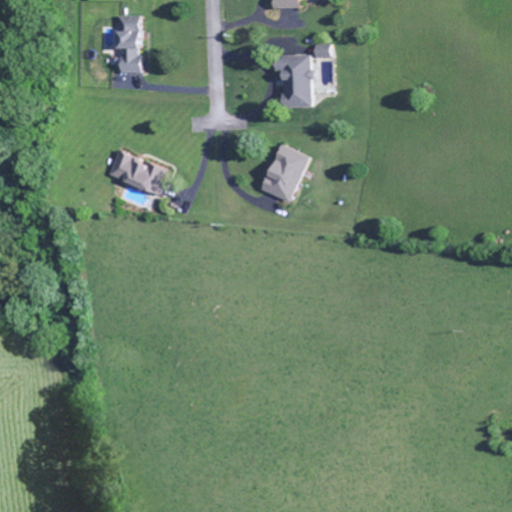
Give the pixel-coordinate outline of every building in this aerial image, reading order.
[(154,72),(154,54),(152,54),(153,15),(130,15),(129,57),(124,57),(124,64),(132,64),(132,72),(154,72)] [(342,56),(342,49),(326,49),(327,57),(342,56)] [(323,106),(322,55),(289,55),(289,70),(295,70),(295,106),(323,106)] [(300,202),(321,156),(293,144),(273,189),(300,202)] [(172,194),(182,168),(133,148),(122,174),(172,194)]
